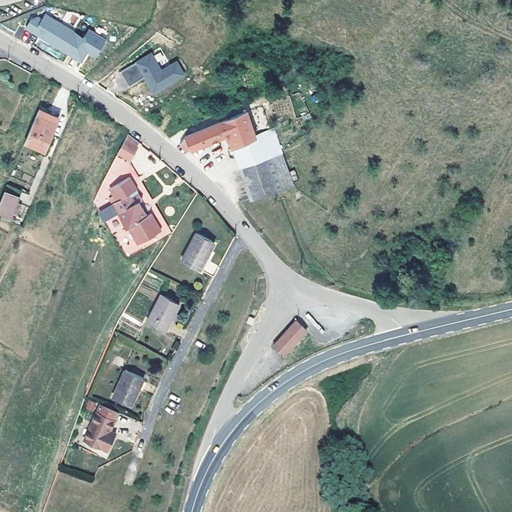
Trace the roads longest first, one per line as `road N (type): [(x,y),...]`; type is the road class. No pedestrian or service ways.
road 1 (tertiary): [(0,44),(149,136),(251,239)]
road 2 (residential): [(251,239),(222,274),(136,456)]
road 3 (secondary): [(410,333),(299,372),(234,426),(216,453)]
road 4 (tertiary): [(285,287),(217,415),(210,446),(216,453)]
road 5 (unknown): [(104,104),(52,229)]
road 6 (tertiary): [(410,333),(285,287)]
